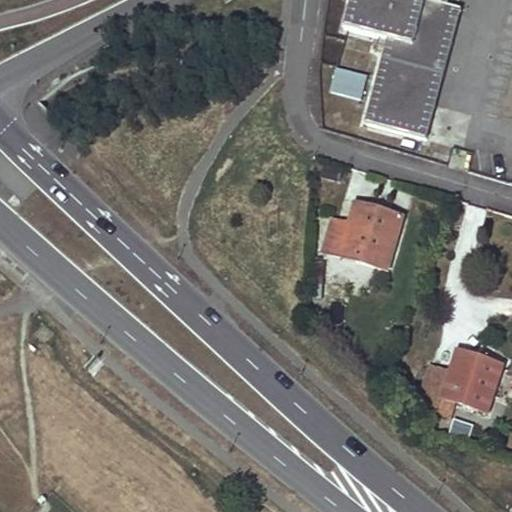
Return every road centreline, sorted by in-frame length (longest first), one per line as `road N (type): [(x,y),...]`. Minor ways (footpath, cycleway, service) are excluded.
road 1 (primary): [(421,511),(0,127)]
road 2 (primary): [(0,218),(344,511)]
road 3 (residential): [(304,0),(292,87),(302,130),(511,198)]
road 4 (residential): [(0,79),(144,0)]
